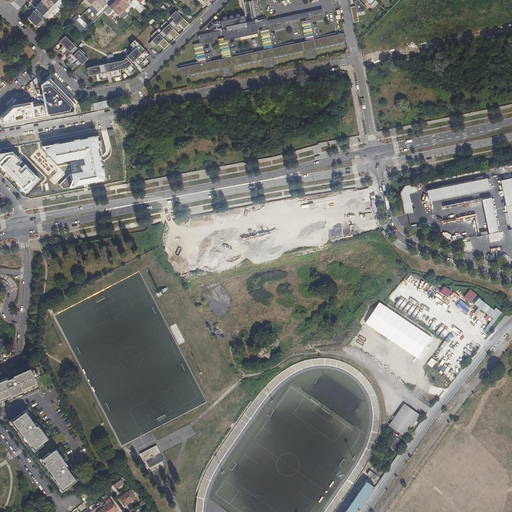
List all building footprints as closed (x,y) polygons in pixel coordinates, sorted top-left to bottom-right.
[(39,0),(37,0),(33,5),(37,9),(43,15),(49,9),(39,0)] [(39,0),(49,9),(54,4),(50,0),(39,0)] [(98,12),(107,4),(102,0),(97,0),(92,6),(98,12)] [(125,0),(117,0),(116,2),(124,10),(130,5),(125,0)] [(221,29),(223,28),(224,31),(197,37),(198,44),(193,46),(197,65),(181,68),(181,70),(179,71),(181,80),(346,43),(344,34),(335,36),(335,34),(318,37),(316,26),(313,26),(313,25),(312,25),(311,23),(322,21),(321,15),(310,17),(309,13),(259,23),(259,21),(265,20),(260,0),(252,0),(253,1),(245,3),(248,14),(250,14),(253,23),(249,24),(246,16),(244,17),(245,20),(240,21),(239,17),(233,19),(215,21),(214,21),(216,18),(214,16),(199,32),(220,27),(221,29)] [(364,6),(358,0),(356,0),(354,2),(355,7),(350,8),(354,23),(358,22),(356,13),(364,11),(367,9),(364,6)] [(116,2),(110,7),(118,16),(124,10),(116,2)] [(49,9),(52,14),(58,8),(54,4),(49,9)] [(40,18),(43,15),(37,9),(34,12),(32,9),(25,16),(35,26),(42,20),(40,18)] [(43,15),(47,19),(52,14),(49,9),(43,15)] [(124,10),(118,16),(121,19),(127,13),(124,10)] [(156,31),(151,35),(153,38),(149,43),(153,48),(158,43),(164,48),(168,44),(163,39),(168,34),(174,39),(179,34),(174,29),(179,24),(184,29),(189,24),(176,11),(171,16),(174,19),(169,24),(166,21),(161,26),(164,29),(159,34),(156,31)] [(79,18),(74,24),(83,33),(87,30),(84,26),(86,23),(80,18),(79,18)] [(75,45),(66,37),(61,42),(64,46),(59,51),(65,56),(75,45)] [(136,40),(131,45),(136,50),(130,56),(140,66),(151,56),(136,40)] [(78,48),(67,58),(73,65),(78,60),(82,64),(88,59),(78,48)] [(124,61),(109,64),(112,78),(121,76),(120,70),(126,69),(132,74),(138,69),(127,58),(124,61)] [(106,65),(89,68),(90,76),(100,74),(101,81),(109,79),(106,65)] [(490,189),(502,187),(501,181),(500,176),(488,178),(427,191),(430,202),(490,189)] [(511,230),(511,229),(511,178),(501,181),(502,187),(511,230)] [(401,192),(418,188),(417,184),(405,186),(401,192)] [(418,192),(418,188),(401,192),(400,193),(401,196),(405,215),(413,213),(410,194),(418,192)] [(332,326),(328,321),(315,330),(319,336),(332,326)] [(8,379),(0,382),(0,402),(4,400),(39,386),(36,378),(38,377),(36,373),(35,370),(33,371),(32,369),(15,376),(15,377),(8,380),(8,379)] [(40,389),(39,386),(4,400),(5,404),(40,389)] [(389,426),(392,428),(407,406),(405,404),(389,426)] [(407,406),(392,428),(405,437),(420,415),(407,406)] [(34,422),(25,410),(11,421),(20,434),(22,432),(36,451),(44,445),(43,444),(49,439),(35,421),(34,422)] [(22,432),(20,434),(34,453),(36,451),(22,432)] [(396,435),(395,436),(393,435),(386,444),(388,446),(386,449),(392,454),(394,450),(395,451),(402,441),(397,438),(398,436),(396,435)] [(148,455),(158,449),(156,446),(146,451),(148,455)] [(145,462),(144,463),(149,472),(164,465),(162,461),(164,460),(158,449),(148,455),(146,451),(140,454),(142,458),(143,457),(145,462)] [(56,450),(50,454),(49,453),(41,459),(55,478),(54,479),(63,492),(77,481),(68,469),(70,468),(56,450)] [(40,460),(54,479),(55,478),(41,459),(40,460)] [(377,477),(370,471),(367,475),(375,480),(377,477)] [(357,511),(376,486),(366,479),(364,483),(365,484),(351,504),(350,503),(345,510),(347,511),(345,511),(357,511)] [(113,486),(112,485),(110,487),(114,492),(124,485),(125,487),(128,485),(122,480),(113,486)] [(135,499),(130,491),(119,499),(124,506),(135,499)] [(107,506),(104,509),(106,511),(116,511),(118,511),(112,503),(107,506)]
